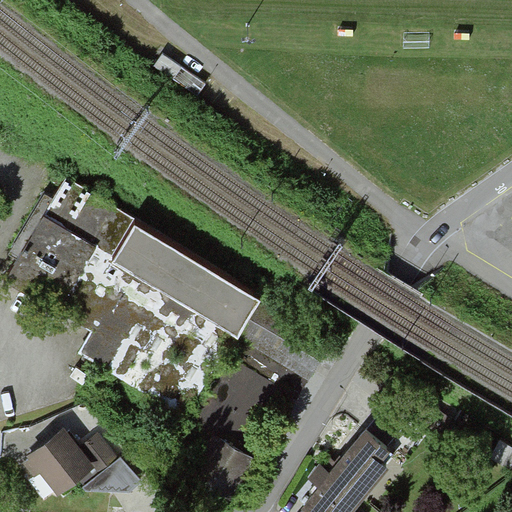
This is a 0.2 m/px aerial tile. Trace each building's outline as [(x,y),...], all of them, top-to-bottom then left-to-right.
[(160,49),(152,61),(193,89),(201,78),(160,49)] [(264,287),(70,173),(30,241),(11,272),(96,322),(82,346),(191,409),(229,346),(261,295),(264,287)] [(335,342),(261,295),(229,346),(291,384),(303,392),(335,342)] [(229,346),(191,409),(220,426),(251,446),(255,439),(291,384),(229,346)] [(453,413),(426,393),(410,414),(438,434),(453,413)] [(366,434),(387,451),(401,434),(380,417),(366,434)] [(227,500),(258,450),(251,446),(220,426),(189,476),(227,500)] [(99,428),(77,448),(93,468),(77,481),(85,490),(132,492),(145,480),(99,428)] [(68,437),(62,429),(21,461),(35,478),(42,472),(59,494),(77,481),(93,468),(77,448),(68,437)] [(316,488),(299,510),(301,511),(353,511),(396,458),(387,451),(366,434),(362,431),(328,472),(319,465),(312,473),(306,480),(316,488)] [(511,462),(511,440),(496,432),(487,448),(511,462)]
